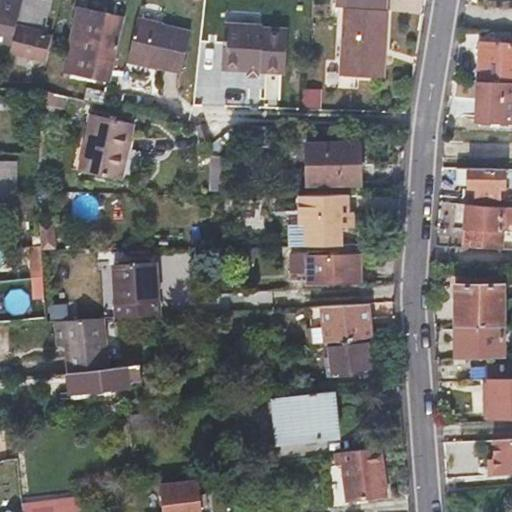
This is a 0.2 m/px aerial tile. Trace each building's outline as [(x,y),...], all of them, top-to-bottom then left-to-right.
[(0,0),(0,51),(6,52),(18,0),(16,0),(0,0)] [(6,52),(23,57),(41,61),(47,38),(40,36),(47,6),(31,2),(31,0),(18,0),(6,52)] [(386,47),(386,30),(387,13),(384,13),(384,0),(335,0),(335,10),(344,10),(341,76),(379,78),(381,47),(386,47)] [(67,72),(74,74),(88,12),(80,11),(67,72)] [(125,20),(106,16),(88,12),(74,74),(111,82),(125,20)] [(191,34),(166,28),(140,22),(130,62),(181,73),(191,34)] [(225,30),(224,50),(223,70),(262,72),(262,74),(287,75),(288,32),(225,30)] [(511,42),(480,40),(478,80),(511,81),(511,42)] [(511,81),(478,80),(476,120),(511,120),(511,81)] [(122,179),(125,167),(128,156),(124,155),(131,122),(90,113),(79,170),(122,179)] [(240,126),(240,132),(240,138),(269,139),(268,127),(240,126)] [(359,182),(360,162),(360,142),(306,141),(305,181),(359,182)] [(14,162),(0,161),(0,200),(11,201),(14,162)] [(478,187),(478,193),(478,198),(498,199),(498,190),(505,189),(505,175),(511,174),(511,168),(458,167),(458,183),(469,183),(469,187),(478,187)] [(354,207),(351,207),(348,207),(348,193),(298,192),(297,221),(287,221),(287,248),(341,247),(342,225),(354,225),(354,207)] [(455,230),(466,230),(511,232),(511,207),(457,204),(455,230)] [(511,232),(466,230),(464,247),(511,249),(511,232)] [(299,255),(299,264),(299,274),(309,274),(309,282),(359,280),(359,254),(299,255)] [(101,319),(129,317),(158,315),(153,264),(87,268),(91,320),(101,319)] [(455,286),(456,326),(504,325),(504,321),(503,285),(455,286)] [(7,289),(4,310),(23,313),(26,293),(7,289)] [(324,341),(365,336),(375,334),(373,318),(370,318),(368,300),(316,304),(321,341),(324,341)] [(61,345),(64,372),(106,367),(101,319),(91,320),(53,322),(55,346),(61,345)] [(504,325),(456,326),(456,359),(505,356),(504,325)] [(370,369),(365,336),(324,341),(329,374),(370,369)] [(136,364),(138,378),(139,385),(149,384),(145,362),(136,364)] [(126,380),(138,378),(136,364),(106,367),(64,372),(67,392),(127,384),(126,380)] [(511,366),(488,368),(489,380),(511,379),(511,366)] [(279,381),(281,396),(312,392),(310,377),(279,381)] [(511,379),(489,380),(488,380),(487,380),(489,417),(511,416),(511,379)] [(312,392),(281,396),(271,397),(276,441),(333,434),(328,390),(312,392)] [(127,413),(128,421),(129,430),(157,426),(155,410),(127,413)] [(511,473),(511,438),(493,439),(495,475),(511,473)] [(381,446),(335,452),(336,464),(341,464),(346,501),(387,495),(381,446)] [(199,511),(199,506),(196,480),(159,486),(162,511),(199,511)]
